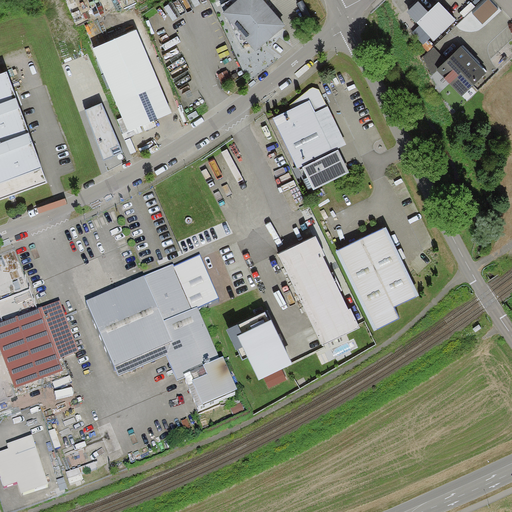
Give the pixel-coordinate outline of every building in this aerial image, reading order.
[(76,5),(81,23),(96,18),(91,0),(76,5)] [(263,0),(221,0),(220,1),(242,45),(250,39),(255,43),(280,21),(263,0)] [(456,19),(438,1),(428,11),(418,1),(408,11),(435,39),(456,19)] [(478,58),(462,42),(446,57),(437,66),(461,91),(484,68),(477,60),(478,58)] [(433,45),(425,53),(433,70),(437,66),(446,57),(433,45)] [(106,75),(128,129),(171,111),(148,57),(106,75)] [(6,67),(0,69),(0,195),(47,178),(6,67)] [(297,163),(344,140),(319,86),(313,85),(290,101),(292,106),(274,113),(297,163)] [(126,164),(106,105),(83,113),(103,172),(126,164)] [(313,182),(345,167),(337,151),(322,158),(320,155),(304,163),(313,182)] [(383,221),(336,243),(374,325),(400,313),(394,300),(415,289),(383,221)] [(315,231),(277,249),(322,340),(360,322),(350,303),(348,304),(339,286),(341,285),(333,267),(330,269),(321,250),(324,249),(315,231)] [(185,378),(221,362),(197,307),(190,310),(171,265),(85,302),(114,368),(170,343),(185,378)] [(57,303),(0,325),(0,354),(13,389),(62,370),(57,358),(76,351),(57,303)] [(272,317),(239,333),(259,376),(292,360),(272,317)] [(483,328),(480,324),(473,328),(476,333),(483,328)] [(221,362),(185,378),(198,407),(234,392),(221,362)] [(9,448),(0,451),(0,479),(1,482),(16,476),(21,490),(46,481),(30,436),(7,444),(9,448)]
